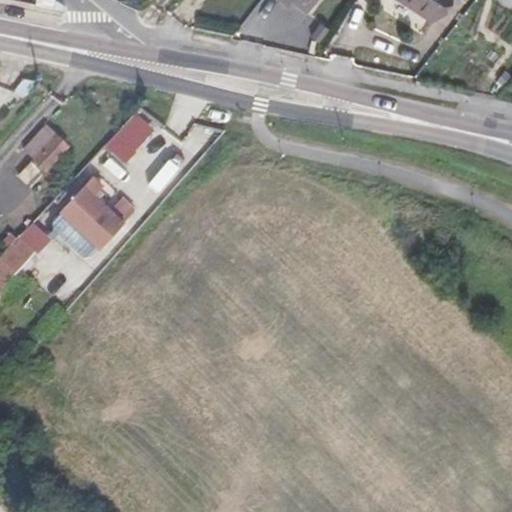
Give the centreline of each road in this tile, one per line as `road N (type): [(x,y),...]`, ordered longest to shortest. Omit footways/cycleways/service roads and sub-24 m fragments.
road 1 (primary): [(452,131),(87,51)]
road 2 (unknown): [(87,51),(0,153)]
